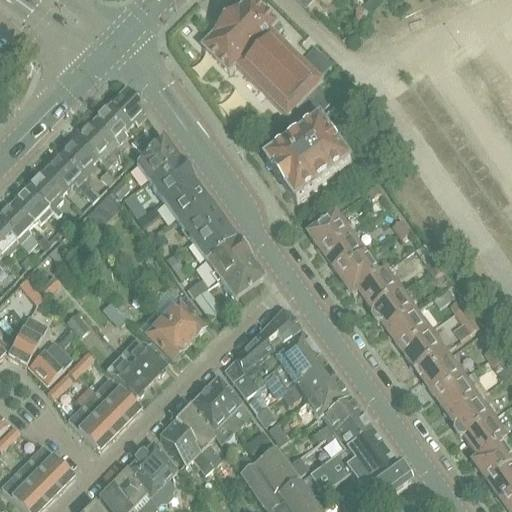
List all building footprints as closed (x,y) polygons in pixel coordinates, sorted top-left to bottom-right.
[(312,0),(292,0),(306,13),(316,3),(312,0)] [(370,0),(361,10),(368,17),(378,7),(371,0),(370,0)] [(253,4),(205,52),(230,77),(237,70),(288,121),(318,91),(322,87),(271,36),(278,29),(253,4)] [(299,144),(267,167),(298,210),(353,170),(339,150),(344,146),(341,143),(336,146),(322,127),(307,139),(304,135),(331,108),(318,91),(288,121),(299,144)] [(146,120),(125,92),(107,111),(128,133),(133,127),(136,131),(146,120)] [(107,111),(90,128),(115,152),(127,140),(124,137),(128,133),(107,111)] [(90,128),(74,144),(96,165),(101,159),(104,163),(115,152),(90,128)] [(147,151),(153,145),(144,136),(138,142),(147,151)] [(241,145),(249,157),(260,150),(251,138),(241,145)] [(141,146),(137,142),(131,148),(135,152),(141,146)] [(135,169),(139,175),(148,187),(177,165),(161,143),(135,169)] [(74,144),(58,160),(83,184),(94,173),(91,169),(96,165),(74,144)] [(75,192),(91,207),(99,200),(89,190),(83,184),(58,160),(42,176),(64,197),(74,187),(77,190),(75,192)] [(162,207),(192,186),(192,185),(177,165),(148,187),(162,207)] [(108,190),(115,183),(106,175),(99,182),(108,190)] [(62,205),(59,202),(64,197),(42,176),(26,192),(48,213),(51,217),(57,222),(61,219),(55,213),(62,205)] [(109,195),(119,204),(130,193),(120,183),(109,195)] [(162,207),(177,227),(206,206),(192,186),(162,207)] [(377,190),(367,197),(372,205),(382,197),(377,190)] [(26,192),(10,208),(32,230),(37,225),(40,228),(51,217),(48,213),(26,192)] [(109,198),(86,221),(100,233),(121,211),(109,198)] [(123,205),(137,225),(146,218),(133,198),(123,205)] [(177,227),(190,246),(220,225),(206,206),(177,227)] [(10,208),(0,218),(0,230),(19,249),(30,237),(27,235),(32,230),(10,208)] [(64,218),(59,224),(67,232),(73,227),(64,218)] [(336,219),(309,239),(324,260),(351,240),(336,219)] [(142,236),(145,234),(151,230),(145,221),(139,225),(136,227),(142,236)] [(190,246),(205,265),(234,244),(220,225),(190,246)] [(406,231),(402,225),(392,232),(396,238),(406,231)] [(0,230),(0,262),(5,257),(7,260),(19,249),(0,230)] [(411,238),(406,231),(396,238),(401,245),(411,238)] [(156,253),(158,252),(168,245),(162,237),(150,245),(156,253)] [(324,260),(338,280),(364,261),(363,259),(364,258),(351,240),(324,260)] [(37,248),(44,254),(50,247),(44,241),(37,248)] [(205,265),(219,286),(249,265),(249,264),(234,244),(205,265)] [(58,248),(49,258),(57,267),(67,257),(58,248)] [(165,265),(180,284),(188,278),(181,268),(174,258),(165,265)] [(26,274),(35,265),(29,259),(20,268),(26,274)] [(338,280),(353,300),(379,281),(364,261),(338,280)] [(434,261),(425,267),(430,275),(439,269),(434,261)] [(234,305),(263,284),(249,265),(219,286),(234,305)] [(439,269),(430,275),(436,284),(445,278),(444,276),(439,269)] [(359,297),(373,316),(401,296),(386,276),(379,282),(379,281),(353,300),(353,301),(359,297)] [(53,280),(39,294),(47,302),(61,288),(53,280)] [(26,284),(19,290),(27,300),(35,294),(26,284)] [(201,287),(189,296),(194,304),(206,295),(201,287)] [(43,304),(35,294),(27,300),(35,310),(43,304)] [(207,294),(206,295),(194,304),(208,323),(221,314),(207,294)] [(448,294),(433,304),(439,313),(447,308),(454,303),(448,294)] [(382,329),(387,336),(415,316),(401,296),(373,316),(372,322),(377,328),(382,329)] [(459,305),(457,307),(450,311),(454,319),(464,312),(459,305)] [(178,306),(162,323),(160,324),(161,325),(187,350),(205,333),(178,306)] [(110,323),(118,317),(118,316),(110,307),(103,314),(110,323)] [(118,318),(127,328),(134,321),(125,311),(118,318)] [(454,319),(459,325),(469,340),(478,333),(464,312),(454,319)] [(172,366),(187,350),(161,325),(160,324),(162,323),(155,316),(138,333),(145,340),(172,366)] [(281,316),(259,339),(268,351),(271,349),(276,355),(301,337),(288,318),(281,316)] [(387,336),(402,356),(430,336),(415,316),(387,336)] [(76,318),(66,326),(79,342),(89,334),(76,318)] [(7,362),(24,371),(45,332),(28,323),(7,362)] [(402,356),(417,377),(419,380),(446,360),(430,336),(402,356)] [(313,353),(301,337),(276,355),(271,358),(231,387),(244,404),(255,396),(256,396),(264,390),(264,389),(313,353)] [(231,387),(271,358),(276,355),(271,349),(268,351),(259,339),(223,376),(231,387)] [(135,344),(121,359),(150,388),(157,380),(160,380),(165,376),(164,373),(166,372),(142,349),(141,350),(135,344)] [(28,373),(46,391),(71,366),(53,349),(28,373)] [(483,359),(488,366),(498,359),(494,352),(483,359)] [(325,369),(313,353),(264,389),(264,390),(267,394),(268,393),(275,404),(325,369)] [(86,357),(72,371),(79,378),(93,364),(86,357)] [(121,359),(105,375),(135,403),(136,402),(139,402),(143,398),(143,395),(150,388),(121,359)] [(502,366),(498,359),(488,366),(492,372),(502,366)] [(419,380),(436,404),(464,384),(446,360),(419,380)] [(301,401),(306,407),(336,385),(325,369),(275,404),(276,405),(281,402),(287,411),(301,401)] [(67,376),(73,383),(79,378),(72,371),(67,376)] [(64,379),(57,386),(64,393),(71,387),(64,379)] [(112,382),(96,398),(127,428),(143,413),(135,404),(112,382)] [(217,382),(202,397),(226,423),(233,431),(236,434),(249,420),(240,409),(217,382)] [(436,404),(450,424),(478,404),(464,384),(436,404)] [(317,423),(320,421),(348,402),(336,385),(306,407),(317,423)] [(46,397),(53,404),(64,393),(57,386),(46,397)] [(244,404),(254,419),(266,411),(256,396),(255,396),(244,404)] [(202,397),(188,412),(188,413),(211,439),(214,442),(220,450),(235,434),(236,434),(233,431),(226,423),(202,397)] [(96,398),(84,410),(114,441),(127,428),(96,398)] [(320,421),(327,430),(312,440),(318,448),(325,443),(325,444),(360,419),(348,402),(320,421)] [(464,443),(465,444),(493,424),(478,404),(450,424),(456,431),(455,436),(459,442),(464,443)] [(84,410),(68,426),(99,456),(114,441),(84,410)] [(276,424),(266,411),(254,419),(264,433),(276,424)] [(188,412),(174,427),(199,457),(206,466),(212,474),(221,465),(207,449),(214,442),(211,439),(188,413),(188,412)] [(338,446),(344,454),(371,435),(360,419),(325,444),(330,451),(338,446)] [(473,467),(474,468),(500,449),(499,448),(506,443),(493,424),(465,444),(479,463),(473,467)] [(174,427),(159,441),(185,472),(191,465),(204,480),(212,474),(206,466),(199,457),(174,427)] [(276,428),(266,435),(278,452),(288,444),(276,428)] [(12,431),(10,433),(3,440),(10,447),(19,438),(12,431)] [(322,498),(350,479),(360,493),(356,496),(356,497),(352,500),(358,498),(397,472),(371,435),(344,454),(308,480),(322,498)] [(255,440),(268,458),(274,453),(262,436),(255,440)] [(0,455),(1,457),(10,447),(3,440),(0,443),(0,455)] [(136,465),(126,476),(149,505),(176,477),(153,448),(143,459),(142,458),(135,465),(136,465)] [(474,468),(488,488),(511,470),(511,465),(500,449),(474,468)] [(74,482),(43,451),(29,465),(60,496),(74,482)] [(232,467),(240,479),(256,466),(248,455),(232,467)] [(261,511),(315,511),(274,455),(238,480),(261,511)] [(308,474),(299,462),(290,468),(298,481),(308,474)] [(46,510),(60,496),(29,465),(15,480),(46,510)] [(511,470),(488,488),(502,508),(511,501),(511,470)] [(375,511),(409,488),(397,472),(358,498),(352,500),(347,504),(352,511),(375,511)] [(126,476),(112,490),(129,511),(154,511),(149,505),(126,476)] [(19,511),(43,511),(46,510),(15,480),(1,494),(19,511)] [(109,493),(98,504),(104,511),(129,511),(112,490),(109,493)] [(505,511),(511,511),(511,501),(502,508),(505,511)]
